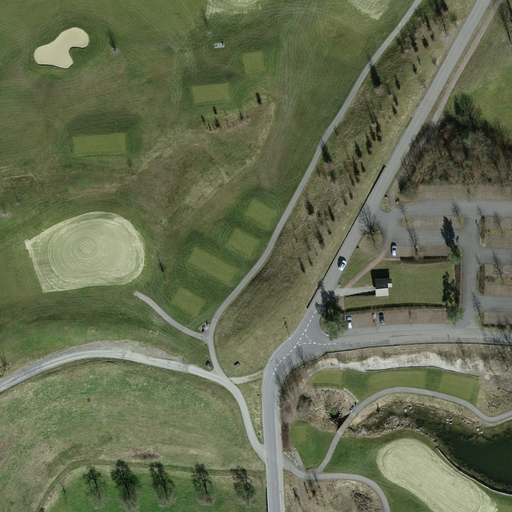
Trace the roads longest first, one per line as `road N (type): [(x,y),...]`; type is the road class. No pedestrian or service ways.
road 1 (tertiary): [(482,0),(300,341)]
road 2 (tertiary): [(300,341),(421,332),(511,338)]
road 3 (tertiary): [(274,511),(270,383),(300,341)]
